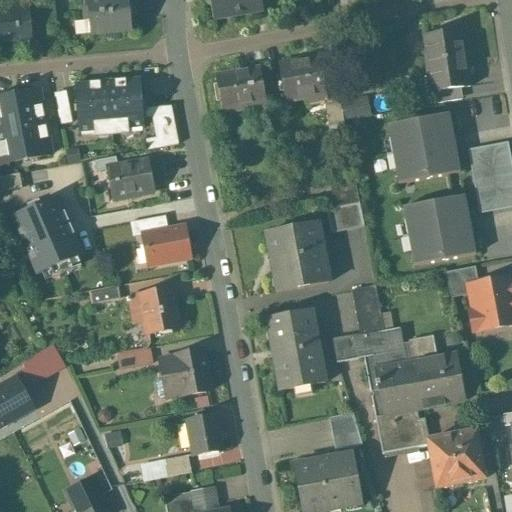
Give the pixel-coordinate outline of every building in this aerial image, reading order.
[(126,0),(81,0),(82,19),(87,19),(88,35),(129,32),(126,0)] [(206,0),(207,2),(210,4),(211,4),(214,18),(261,11),(259,0),(206,0)] [(29,10),(0,12),(0,43),(32,41),(29,10)] [(458,32),(424,38),(426,55),(423,55),(426,78),(422,79),(424,92),(428,92),(429,93),(470,87),(465,56),(462,57),(458,32)] [(318,58),(278,65),(285,102),(307,98),(308,103),(325,100),(326,100),(323,85),(318,58)] [(258,69),(215,76),(222,114),(246,110),(245,106),(264,102),(258,69)] [(103,82),(75,85),(79,133),(97,131),(98,135),(126,132),(126,129),(144,128),(143,119),(152,119),(156,138),(146,140),(148,151),(179,145),(171,107),(143,109),(140,79),(112,81),(112,79),(103,79),(103,82)] [(344,117),(371,114),(368,79),(348,81),(349,90),(342,91),(344,117)] [(335,83),(323,85),(326,100),(325,100),(327,109),(339,107),(342,122),(343,122),(335,83)] [(37,91),(19,94),(8,96),(0,97),(0,164),(8,163),(20,161),(32,158),(32,159),(50,155),(45,130),(48,129),(45,116),(42,116),(37,91)] [(449,115),(388,126),(399,184),(460,173),(449,115)] [(469,150),(479,215),(511,208),(511,163),(508,142),(469,150)] [(272,150),(254,153),(256,162),(274,159),(272,150)] [(146,162),(107,169),(113,200),(152,192),(146,162)] [(8,163),(0,164),(0,177),(10,175),(8,163)] [(354,180),(331,184),(336,208),(359,203),(354,180)] [(475,255),(463,196),(402,208),(413,267),(475,255)] [(83,256),(58,197),(11,217),(37,276),(83,256)] [(336,208),(327,209),(332,233),(363,227),(359,203),(336,208)] [(165,216),(131,223),(133,237),(142,236),(148,267),(190,259),(184,227),(168,230),(165,216)] [(318,223),(268,233),(268,234),(272,233),(275,251),(271,251),(271,253),(273,252),(276,272),(275,272),(275,274),(280,273),(283,289),(278,290),(278,291),(329,282),(318,223)] [(474,268),(445,273),(452,299),(471,295),(469,287),(477,285),(474,268)] [(477,285),(469,287),(471,295),(474,311),(470,312),(473,333),(511,325),(511,294),(509,279),(477,285)] [(117,286),(88,292),(90,304),(120,299),(117,286)] [(374,287),(352,291),(360,335),(383,332),(374,287)] [(170,290),(128,298),(131,312),(142,310),(147,336),(178,330),(170,290)] [(311,311),(266,320),(280,390),(324,382),(311,311)] [(360,335),(354,336),(355,338),(360,359),(365,375),(376,372),(375,369),(407,363),(405,349),(392,352),(390,343),(385,344),(383,332),(360,335)] [(355,338),(332,343),(338,364),(360,359),(355,338)] [(151,347),(116,352),(119,368),(154,363),(151,347)] [(203,350),(173,356),(173,357),(158,360),(164,387),(178,384),(181,397),(211,391),(203,350)] [(407,363),(375,369),(376,372),(384,417),(417,411),(464,402),(456,354),(407,363)] [(41,368),(0,391),(0,399),(10,417),(54,392),(41,368)] [(417,411),(384,417),(376,372),(365,375),(364,376),(383,455),(429,446),(428,441),(424,419),(419,420),(417,411)] [(353,414),(329,418),(335,451),(362,446),(353,414)] [(216,416),(189,420),(195,455),(222,450),(216,416)] [(511,425),(503,427),(511,481),(511,425)] [(474,426),(448,432),(450,438),(428,441),(429,446),(436,489),(441,488),(445,489),(455,487),(457,484),(467,482),(471,484),(477,483),(481,480),(485,479),(480,455),(476,432),(475,432),(474,426)] [(352,455),(294,466),(303,511),(320,511),(361,504),(352,455)] [(187,456),(164,461),(167,477),(191,473),(187,456)] [(108,511),(93,479),(66,492),(75,511),(108,511)] [(212,488),(190,492),(193,511),(212,511),(217,511),(212,488)] [(193,511),(190,492),(163,497),(165,511),(193,511)]
